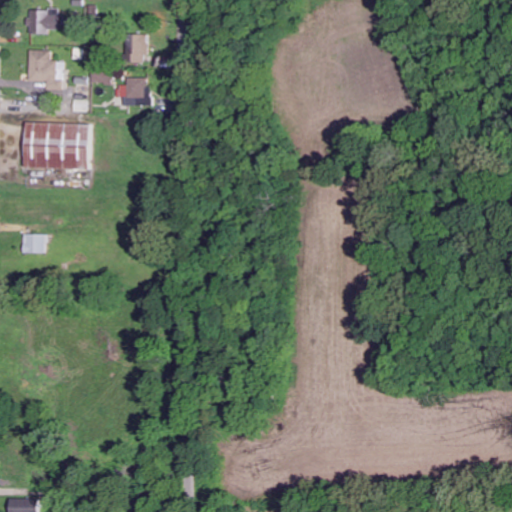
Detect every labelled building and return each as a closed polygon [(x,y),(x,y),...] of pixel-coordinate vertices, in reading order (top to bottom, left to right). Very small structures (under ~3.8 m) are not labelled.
[(30,9),(29,26),(31,26),(31,34),(50,34),(50,29),(60,29),(61,10),(30,9)] [(127,53),(133,53),(133,62),(148,63),(149,34),(128,34),(127,53)] [(67,61),(52,61),(53,50),(31,50),(30,81),(47,82),(47,90),(65,91),(65,71),(66,71),(67,61)] [(119,97),(125,97),(126,106),(154,105),(153,77),(129,78),(129,84),(119,85),(119,97)] [(90,100),(75,99),(75,111),(90,111),(90,100)] [(94,124),(25,123),(25,169),(89,169),(89,140),(94,140),(94,124)] [(24,253),(48,254),(49,235),(25,234),(24,253)] [(10,511),(39,511),(40,497),(10,497),(10,511)]
